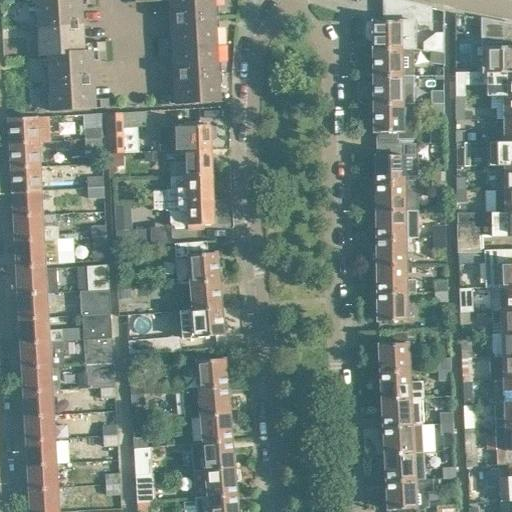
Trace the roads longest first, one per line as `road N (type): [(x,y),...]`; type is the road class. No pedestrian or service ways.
road 1 (residential): [(292,3),(257,45),(252,91),(280,511)]
road 2 (residential): [(343,511),(327,53),(292,3)]
